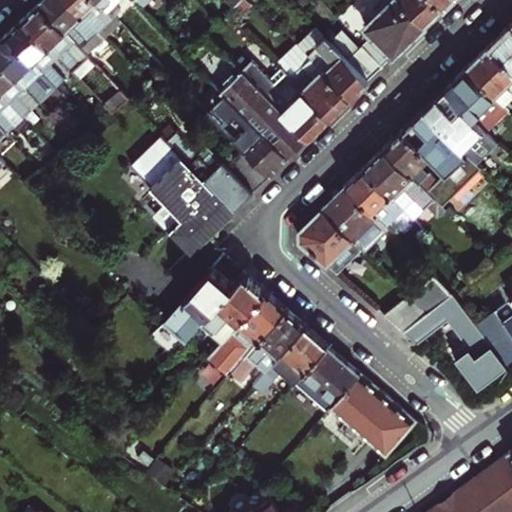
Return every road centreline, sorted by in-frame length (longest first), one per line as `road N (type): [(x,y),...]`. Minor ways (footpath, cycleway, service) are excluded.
road 1 (residential): [(490,0),(278,204),(267,240),(285,271),(477,440)]
road 2 (residential): [(477,440),(380,511)]
